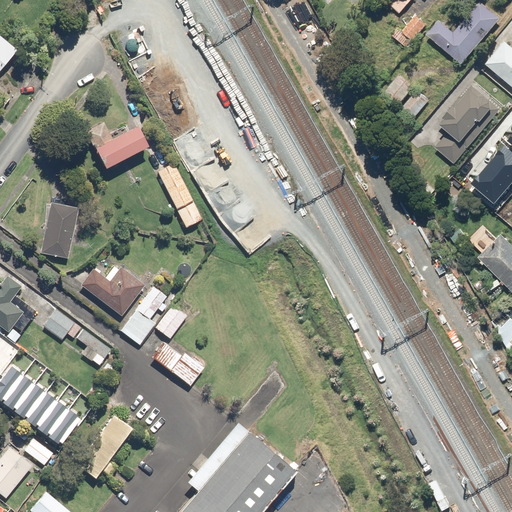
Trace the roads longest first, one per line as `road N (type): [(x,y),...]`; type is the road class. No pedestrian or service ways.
road 1 (track): [(473,511),(282,177),(193,44),(150,14),(131,14),(99,30),(80,56)]
road 2 (residential): [(80,56),(0,160)]
